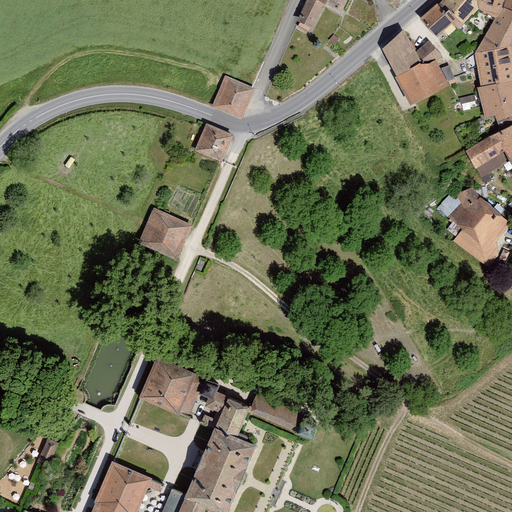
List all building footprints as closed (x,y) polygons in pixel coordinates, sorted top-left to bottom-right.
[(319,0),(307,0),(296,26),(311,35),(326,6),(319,0)] [(319,0),(325,6),(339,14),(347,0),(319,0)] [(471,0),(445,0),(440,6),(463,27),(477,9),(480,6),(471,0)] [(506,0),(471,0),(480,6),(477,9),(497,18),(502,10),(506,0)] [(511,0),(506,0),(502,10),(511,13),(511,0)] [(440,6),(420,21),(437,39),(452,25),(458,31),(463,27),(440,6)] [(511,13),(502,10),(497,18),(475,56),(511,48),(511,13)] [(415,54),(402,33),(384,51),(412,107),(450,85),(436,65),(442,58),(429,44),(415,54)] [(511,82),(511,48),(475,56),(481,89),(511,82)] [(452,64),(445,66),(449,78),(455,76),(452,64)] [(253,94),(226,81),(213,107),(240,120),(253,94)] [(511,82),(481,89),(477,90),(485,120),(496,117),(497,121),(511,115),(511,82)] [(474,94),(461,97),(463,108),(477,105),(474,94)] [(500,132),(465,152),(482,179),(508,162),(511,166),(511,115),(497,121),(500,132)] [(233,137),(206,124),(193,151),(220,164),(233,137)] [(462,231),(452,241),(485,269),(500,257),(494,243),(510,225),(467,187),(443,213),(462,231)] [(191,227),(153,209),(138,240),(176,258),(191,227)] [(156,359),(139,399),(178,415),(195,375),(156,359)] [(219,386),(206,381),(200,396),(208,400),(205,408),(221,415),(181,511),(207,511),(209,509),(216,511),(228,511),(255,446),(237,438),(250,408),(215,394),(219,386)] [(256,397),(250,413),(297,432),(303,416),(256,397)] [(308,413),(301,428),(319,435),(325,420),(308,413)] [(59,445),(48,440),(38,465),(49,470),(59,445)] [(137,511),(151,479),(113,463),(92,511),(137,511)]
